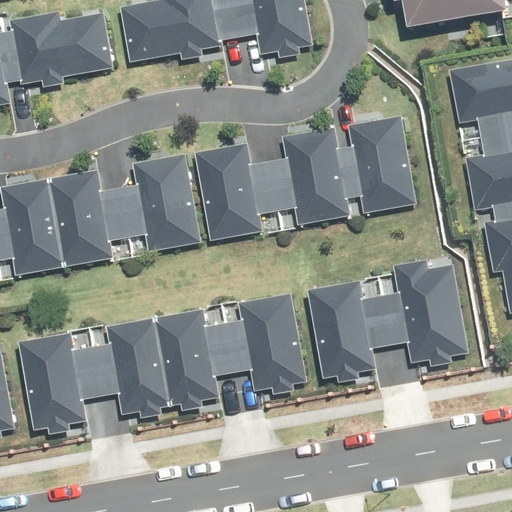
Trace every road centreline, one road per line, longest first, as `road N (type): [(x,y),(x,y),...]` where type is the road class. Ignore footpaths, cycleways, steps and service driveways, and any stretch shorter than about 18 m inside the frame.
road 1 (residential): [(0,153),(38,151),(152,110),(209,101),(297,105),(331,82),(345,61),(351,37),(341,0)]
road 2 (tertiary): [(111,511),(511,445)]
